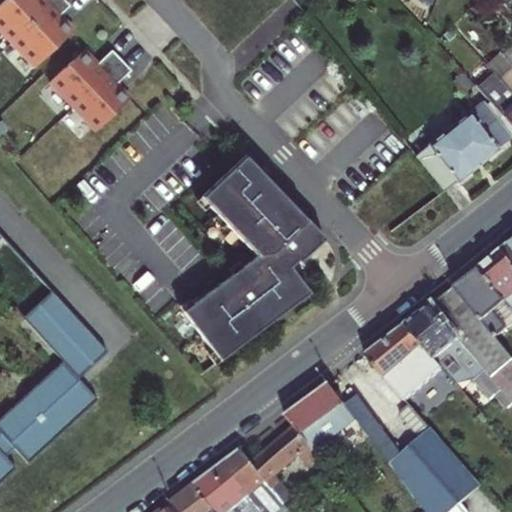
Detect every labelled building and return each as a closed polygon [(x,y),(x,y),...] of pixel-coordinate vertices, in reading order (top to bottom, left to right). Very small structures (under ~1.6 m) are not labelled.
[(9,0),(0,9),(0,30),(36,68),(70,36),(64,30),(56,22),(71,8),(63,0),(37,0),(37,1),(35,0),(9,0)] [(85,52),(51,84),(97,133),(131,101),(123,93),(118,87),(132,73),(113,52),(98,66),(92,60),(85,52)] [(511,88),(499,73),(492,65),(482,74),(499,94),(490,101),(511,125),(511,88)] [(511,125),(490,101),(487,104),(511,136),(511,125)] [(417,159),(446,194),(478,169),(511,142),(511,136),(487,104),(417,159)] [(317,231),(246,156),(201,198),(256,256),(183,313),(221,361),(311,294),(292,268),(299,262),(301,264),(313,252),(325,240),(317,231)] [(511,235),(510,237),(498,247),(511,263),(511,235)] [(489,255),(476,266),(504,300),(511,309),(511,263),(498,247),(489,255)] [(497,335),(508,327),(494,310),(504,300),(476,266),(465,275),(453,285),(497,335)] [(408,320),(437,354),(448,345),(481,381),(493,371),(511,392),(511,352),(497,335),(453,285),(436,299),(430,304),(408,320)] [(79,378),(108,351),(54,292),(25,319),(64,362),(0,419),(0,433),(0,434),(0,484),(17,468),(6,456),(15,448),(29,463),(99,399),(79,378)] [(389,335),(368,350),(388,375),(409,357),(420,369),(442,396),(459,381),(437,354),(408,320),(389,335)] [(398,388),(420,369),(409,357),(388,375),(398,388)] [(296,424),(316,448),(328,438),(315,422),(331,409),(345,426),(356,417),(346,402),(329,379),(308,395),(286,412),(296,424)] [(358,393),(346,402),(356,417),(387,459),(399,450),(358,393)] [(407,445),(389,461),(425,511),(445,511),(478,484),(410,402),(401,409),(420,434),(407,445)] [(274,441),(253,459),(268,477),(300,450),(306,457),(316,448),(296,424),(274,441)] [(228,455),(213,466),(227,482),(237,475),(251,491),(268,477),(253,459),(241,445),(228,455)] [(194,481),(219,511),(252,511),(249,507),(241,500),(251,491),(237,475),(227,482),(213,466),(202,474),(194,481)] [(278,475),(271,481),(275,485),(281,479),(278,475)] [(219,511),(194,481),(156,510),(152,511),(219,511)] [(259,499),(249,507),(252,511),(263,511),(268,509),(259,499)]
